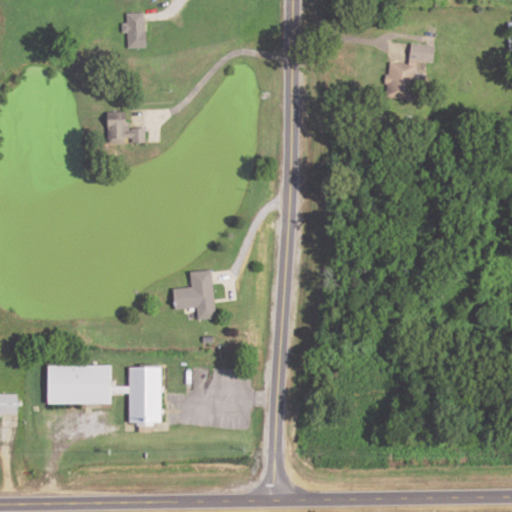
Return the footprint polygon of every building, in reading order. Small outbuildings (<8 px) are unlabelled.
[(119,24),(124,24),(124,13),(140,13),(140,32),(142,32),(142,47),(125,47),(125,32),(120,32),(119,24)] [(414,61),(412,73),(422,74),(421,87),(431,88),(429,103),(382,97),(386,62),(405,64),(408,44),(430,47),(428,63),(414,61)] [(121,138),(121,144),(103,144),(103,112),(122,112),(122,122),(125,122),(125,130),(127,130),(127,128),(142,128),(142,145),(127,145),(127,138),(121,138)] [(189,288),(187,273),(207,271),(213,318),(194,320),(192,307),(171,309),(169,290),(189,288)] [(106,365),(106,403),(43,403),(43,364),(106,365)] [(125,366),(157,367),(157,422),(124,422),(125,366)] [(0,394),(14,394),(15,416),(0,416),(0,394)]
